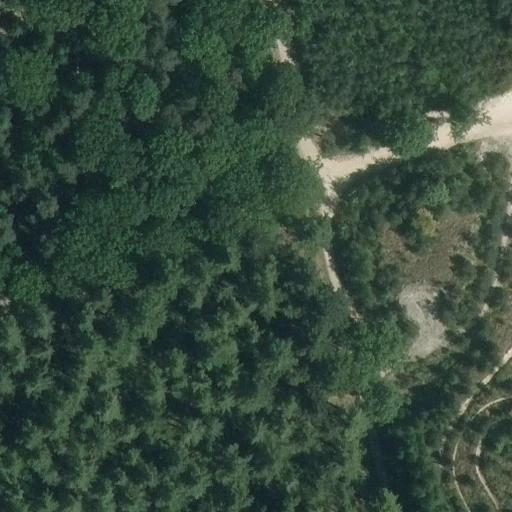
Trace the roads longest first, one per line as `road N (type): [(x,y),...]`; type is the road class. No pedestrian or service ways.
road 1 (track): [(0,283),(310,164)]
road 2 (track): [(356,385),(296,107)]
road 3 (track): [(511,102),(315,190)]
road 4 (track): [(388,511),(356,385)]
